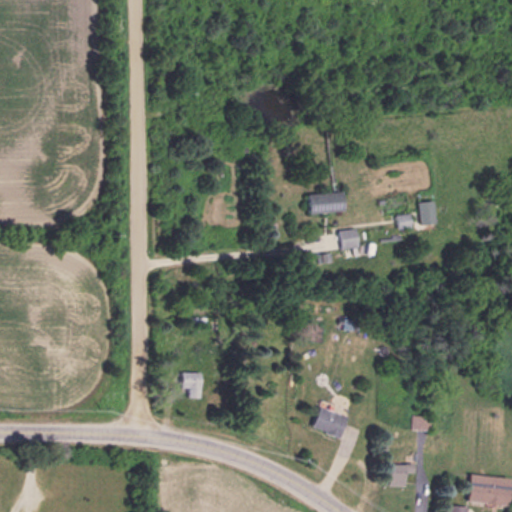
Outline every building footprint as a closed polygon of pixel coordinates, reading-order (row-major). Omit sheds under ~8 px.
[(297,212),(331,210),(330,191),(296,193),(297,212)] [(430,221),(428,199),(412,201),(414,223),(430,221)] [(388,214),(390,227),(405,225),(404,212),(388,214)] [(349,226),(328,229),(331,247),(351,244),(349,226)] [(182,396),(199,396),(199,370),(174,370),(174,387),(182,387),(182,396)] [(340,417),(310,404),(301,426),(332,438),(340,417)] [(424,416),(405,416),(405,430),(424,430),(424,416)] [(377,464),(377,485),(405,485),(405,464),(377,464)] [(504,478),(460,473),(457,500),(501,505),(504,478)]
